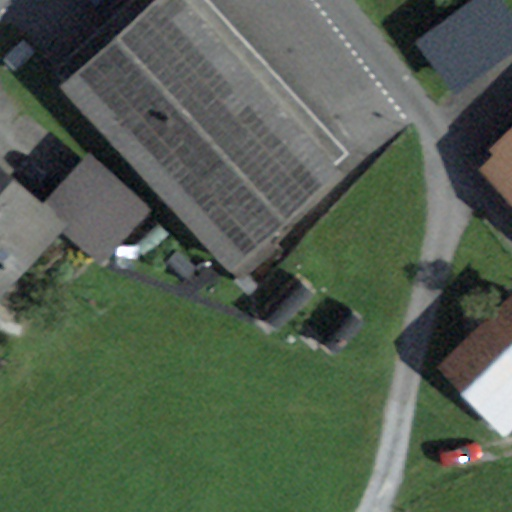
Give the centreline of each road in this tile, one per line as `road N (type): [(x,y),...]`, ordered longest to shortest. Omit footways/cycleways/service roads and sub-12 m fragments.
road 1 (residential): [(368,511),(385,485),(457,155)]
road 2 (residential): [(457,155),(326,0)]
